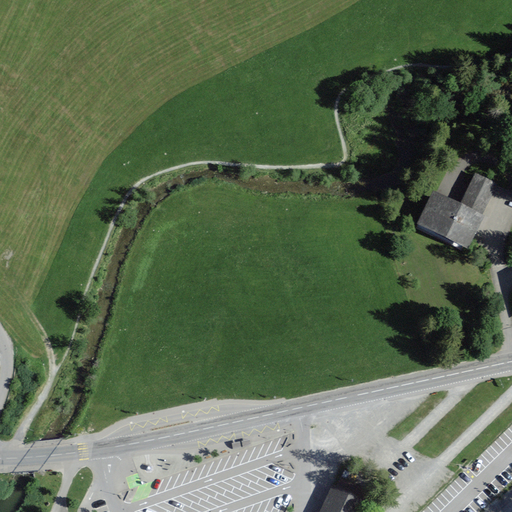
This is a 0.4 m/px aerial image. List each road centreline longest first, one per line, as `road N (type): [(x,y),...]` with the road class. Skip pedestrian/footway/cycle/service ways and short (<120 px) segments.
road 1 (secondary): [(511,362),(83,451)]
road 2 (unknown): [(393,511),(511,389)]
